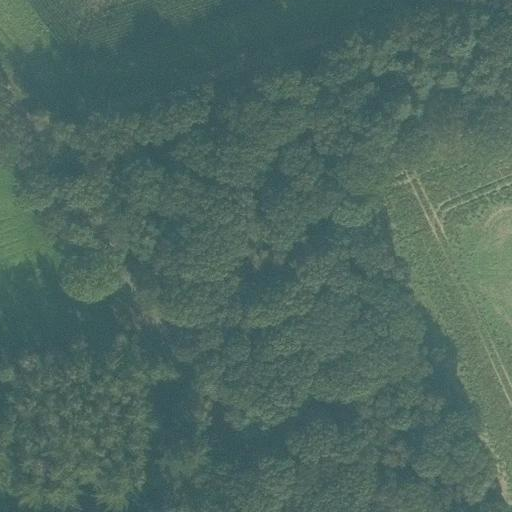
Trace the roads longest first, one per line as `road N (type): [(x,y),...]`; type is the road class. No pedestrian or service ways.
road 1 (unclassified): [(303,511),(207,384),(0,67)]
road 2 (track): [(41,123),(414,0)]
